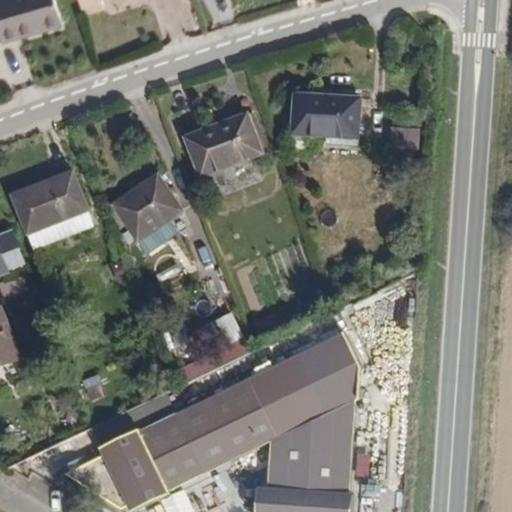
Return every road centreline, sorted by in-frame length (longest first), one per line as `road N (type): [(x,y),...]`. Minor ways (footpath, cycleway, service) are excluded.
road 1 (secondary): [(449,511),(486,0)]
road 2 (residential): [(0,126),(210,50),(398,0)]
